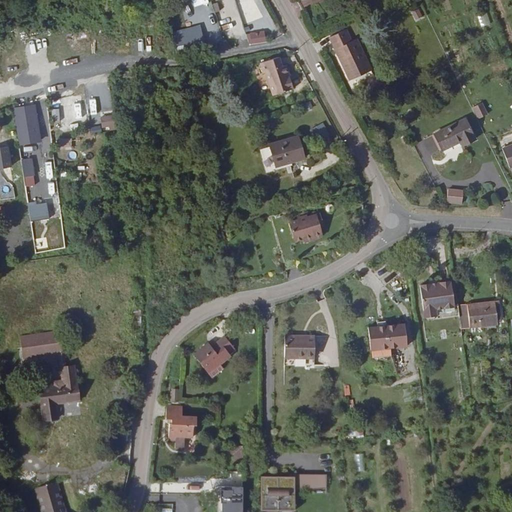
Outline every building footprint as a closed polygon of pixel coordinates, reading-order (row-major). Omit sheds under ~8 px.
[(416,19),(422,17),(418,9),(413,12),(416,19)] [(477,16),(482,27),(491,23),(487,12),(477,16)] [(202,24),(172,32),(177,48),(206,40),(202,24)] [(261,27),(262,32),(250,32),(250,44),(267,43),(266,27),(261,27)] [(346,30),(329,37),(349,80),(371,70),(357,39),(351,41),(346,30)] [(292,89),(285,66),(282,67),(279,57),(260,63),(263,73),(265,72),(273,96),(292,89)] [(64,102),(64,105),(65,105),(66,119),(68,119),(68,129),(82,128),(81,106),(71,106),(71,102),(64,102)] [(484,102),(473,106),(477,118),(488,115),(484,102)] [(24,117),(24,114),(29,114),(28,108),(16,110),(17,118),(24,117)] [(52,122),(60,122),(60,109),(52,109),(52,122)] [(103,130),(117,129),(116,114),(101,115),(103,130)] [(465,119),(434,134),(442,150),(460,142),(462,146),(475,139),(465,119)] [(321,138),(329,133),(323,122),(314,127),(321,138)] [(304,159),(297,136),(269,145),(276,170),(292,165),(291,162),(304,159)] [(64,149),(72,149),(72,138),(64,138),(64,149)] [(0,162),(9,162),(7,145),(0,146),(0,162)] [(25,187),(36,185),(33,157),(22,159),(25,187)] [(0,182),(0,188),(1,197),(13,196),(12,182),(0,182)] [(448,188),(447,195),(463,197),(463,190),(448,188)] [(49,211),(47,201),(27,204),(29,215),(49,211)] [(52,224),(50,211),(49,211),(29,215),(30,227),(52,224)] [(288,223),(285,211),(270,215),(285,268),(296,265),(291,248),(291,246),(291,245),(291,244),(292,243),(292,242),(293,242),(294,242),(288,223)] [(322,236),(318,221),(322,220),(320,214),(307,217),(307,215),(296,218),(297,220),(288,223),(294,242),(303,239),(303,242),(314,239),(313,238),(318,237),(322,236)] [(62,225),(61,215),(55,216),(56,226),(57,226),(58,233),(63,232),(62,226),(62,225)] [(450,281),(420,286),(425,318),(436,316),(435,309),(454,306),(450,281)] [(497,324),(495,301),(458,305),(461,328),(497,324)] [(141,332),(140,311),(130,312),(130,332),(141,332)] [(382,325),(368,327),(370,350),(407,346),(405,323),(391,325),(382,325)] [(24,358),(63,352),(62,344),(61,336),(61,332),(21,337),(24,358)] [(228,353),(235,348),(225,335),(214,344),(216,346),(213,348),(209,343),(194,354),(206,370),(218,361),(220,364),(231,356),(228,353)] [(315,335),(285,335),(284,364),(314,365),(315,335)] [(218,361),(206,370),(208,373),(220,364),(218,361)] [(79,401),(75,366),(74,366),(65,367),(60,368),(62,380),(54,381),(55,386),(39,388),(43,420),(58,418),(56,403),(79,401)] [(172,392),(171,392),(170,401),(179,401),(179,392),(172,392)] [(183,406),(166,405),(166,419),(169,419),(168,440),(176,440),(177,437),(193,437),(194,425),(196,425),(197,416),(182,416),(183,406)] [(235,463),(243,463),(243,453),(235,454),(235,463)] [(287,472),(295,472),(295,486),(326,483),(325,470),(287,470),(287,472)] [(295,486),(295,472),(287,472),(261,473),(261,506),(295,506),(295,486)] [(65,511),(56,482),(35,488),(41,511),(65,511)]
